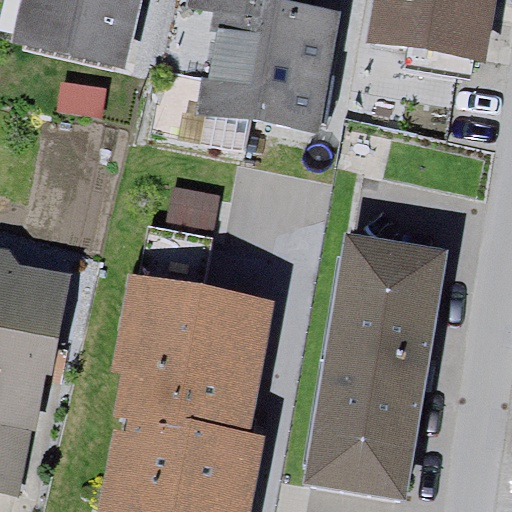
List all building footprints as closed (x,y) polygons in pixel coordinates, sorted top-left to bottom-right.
[(151,0),(30,0),(16,59),(131,87),(151,0)] [(326,0),(190,0),(186,24),(222,31),(205,119),(323,142),(345,33),(321,28),(326,0)] [(505,0),(382,0),(375,59),(495,76),(505,0)] [(416,511),(455,267),(353,251),(313,502),(375,511),(416,511)] [(75,292),(0,276),(0,498),(33,505),(75,292)] [(283,323),(139,295),(111,437),(129,440),(114,511),(260,511),(271,455),(257,452),(283,323)]
